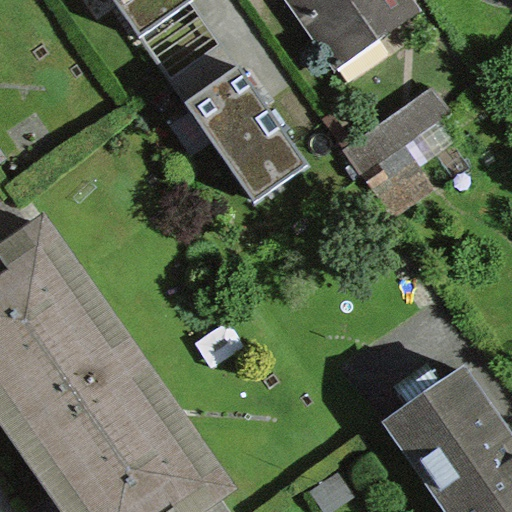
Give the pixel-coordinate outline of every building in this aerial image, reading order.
[(194,0),(193,0),(115,0),(141,37),(194,0)] [(401,0),(276,0),(326,71),(411,14),(401,0)] [(306,165),(237,67),(185,103),(254,201),(306,165)] [(201,511),(236,488),(44,212),(0,242),(0,419),(64,511),(201,511)] [(437,511),(511,511),(511,446),(458,369),(376,425),(437,511)]
